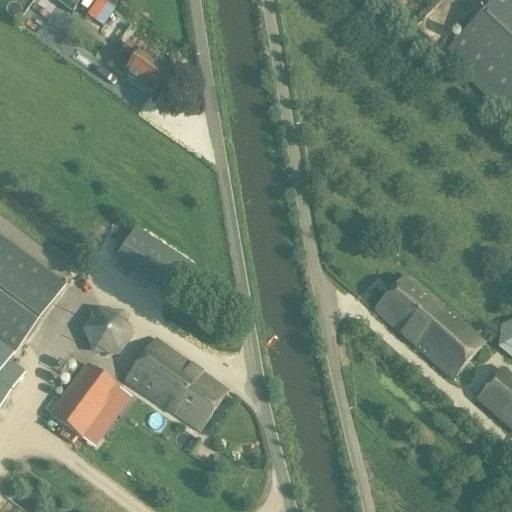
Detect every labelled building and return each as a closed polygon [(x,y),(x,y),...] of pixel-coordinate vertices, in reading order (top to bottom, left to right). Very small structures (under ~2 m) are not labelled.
[(83,0),(48,0),(72,17),(83,0)] [(511,0),(502,0),(446,59),(511,121),(511,0)] [(124,76),(151,96),(167,74),(127,45),(121,54),(134,63),(124,76)] [(167,295),(187,265),(134,231),(115,261),(167,295)] [(0,239),(0,344),(15,355),(65,288),(0,239)] [(406,279),(374,313),(402,337),(400,339),(411,348),(413,346),(453,381),(484,346),(406,279)] [(200,434),(228,393),(154,342),(124,383),(200,434)] [(14,359),(0,348),(0,409),(24,375),(9,365),(14,359)] [(49,418),(82,443),(99,420),(119,392),(86,367),(71,387),(49,418)] [(511,432),(511,380),(503,372),(477,402),(511,432)]
